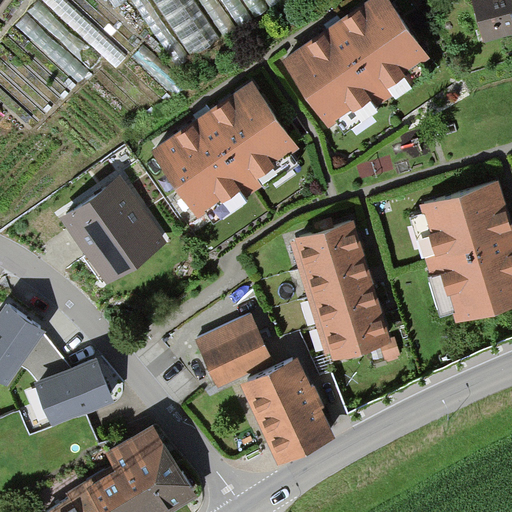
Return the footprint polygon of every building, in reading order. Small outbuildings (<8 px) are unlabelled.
[(121,62),(130,52),(68,0),(41,0),(31,12),(40,20),(54,4),(121,62)] [(114,0),(116,4),(122,0),(130,0),(142,20),(145,18),(134,0),(114,0)] [(139,0),(176,60),(276,0),(139,0)] [(325,121),(423,47),(387,0),(359,0),(333,20),(279,60),(325,121)] [(511,0),(474,0),(486,38),(511,29),(511,0)] [(153,146),(198,209),(294,140),(249,77),(202,111),(153,146)] [(127,225),(145,214),(121,175),(100,187),(61,212),(85,252),(107,239),(118,256),(138,244),(127,225)] [(453,317),(511,298),(511,237),(511,236),(493,176),(416,200),(419,208),(403,213),(412,245),(416,244),(425,273),(423,273),(434,311),(450,307),(453,317)] [(364,244),(354,210),(290,230),(327,353),(343,348),(347,359),(382,348),(386,361),(407,355),(399,330),(391,333),(383,308),(375,279),(373,273),(364,244)] [(30,318),(5,302),(0,309),(0,366),(8,372),(40,325),(30,318)] [(267,352),(246,307),(193,332),(214,377),(267,352)] [(280,451),(332,427),(296,351),(244,375),(265,419),(280,451)] [(55,416),(110,395),(101,371),(96,358),(41,379),(55,416)] [(161,511),(196,491),(152,419),(105,448),(113,460),(39,505),(43,511),(161,511)]
